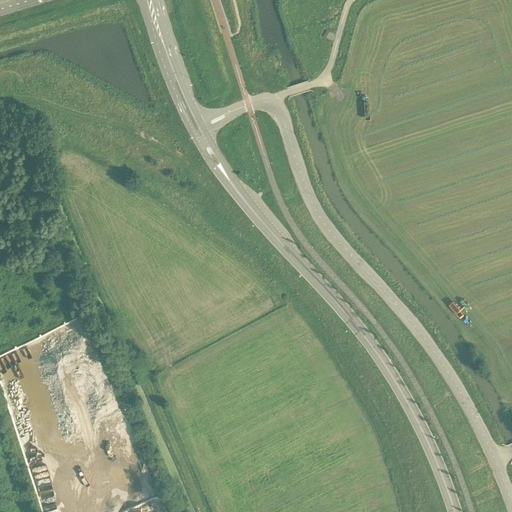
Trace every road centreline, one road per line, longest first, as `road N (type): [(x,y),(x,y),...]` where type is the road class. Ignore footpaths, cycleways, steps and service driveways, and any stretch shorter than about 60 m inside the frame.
road 1 (unclassified): [(511,506),(459,393),(321,220),(273,102)]
road 2 (tertiary): [(456,511),(373,348),(235,191),(196,128)]
road 3 (track): [(198,511),(144,382)]
road 4 (tertiary): [(196,128),(150,0)]
